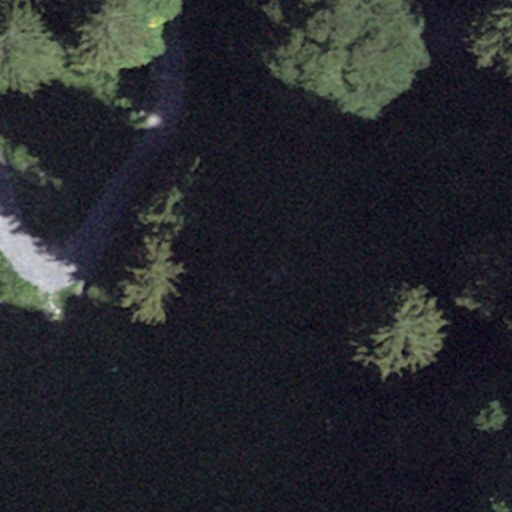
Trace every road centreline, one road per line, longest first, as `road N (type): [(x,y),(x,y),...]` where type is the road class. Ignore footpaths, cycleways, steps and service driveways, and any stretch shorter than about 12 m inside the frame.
road 1 (track): [(0,201),(24,282),(41,296),(56,296),(92,220),(143,162),(159,130),(170,92),(169,0)]
road 2 (track): [(395,0),(430,17),(483,22),(511,11)]
